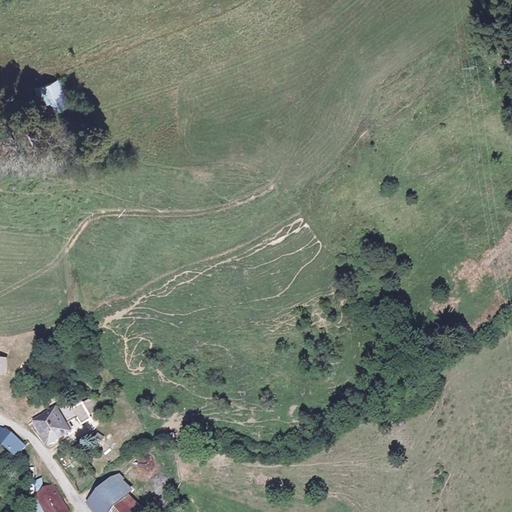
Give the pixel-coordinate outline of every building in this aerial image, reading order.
[(48,66),(25,76),(35,102),(57,93),(48,66)] [(93,402),(83,408),(90,418),(100,412),(93,402)] [(93,422),(90,418),(83,408),(74,413),(70,406),(47,418),(62,441),(73,435),(68,427),(78,421),(82,427),(93,422)] [(53,447),(62,441),(47,418),(36,424),(53,447)] [(6,434),(0,430),(0,445),(4,450),(16,458),(25,448),(6,434)] [(118,511),(126,505),(132,500),(116,483),(90,505),(95,511),(118,511)] [(38,499),(46,511),(68,511),(54,490),(38,499)] [(46,511),(38,499),(28,505),(30,511),(46,511)] [(143,511),(132,500),(126,505),(133,511),(143,511)]
